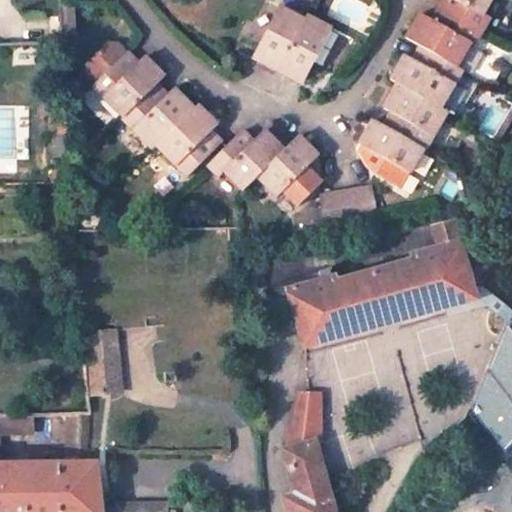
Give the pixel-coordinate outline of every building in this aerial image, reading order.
[(371,121),(356,145),(404,174),(419,151),(423,153),(444,117),(438,114),(462,74),(457,71),(471,47),(476,50),(492,22),(485,18),(496,0),(448,0),(434,23),(423,16),(408,41),(421,48),(412,62),(405,58),(389,84),(395,86),(382,109),(389,114),(380,128),(371,121)] [(67,5),(56,6),(56,8),(57,28),(68,27),(67,5)] [(279,9),(249,57),(274,72),(277,67),(301,82),(332,33),(307,18),(303,24),(279,9)] [(68,27),(57,28),(59,48),(69,47),(68,27)] [(88,83),(119,113),(118,116),(150,146),(154,142),(186,173),(218,138),(207,128),(214,120),(193,100),(190,104),(169,84),(164,90),(151,79),(159,71),(139,52),(133,58),(122,47),(120,48),(111,39),(102,39),(81,62),(81,70),(91,80),(88,83)] [(205,162),(218,173),(222,169),(244,188),(257,175),(279,194),(285,188),(299,202),(322,179),(320,158),(317,155),(320,151),(297,131),(284,146),(262,127),(251,138),(239,126),(205,162)] [(370,186),(317,196),(323,226),(376,216),(370,186)] [(435,251),(408,257),(409,264),(338,285),(336,278),(288,294),(302,345),(443,305),(471,297),(469,291),(480,287),(473,263),(462,266),(449,222),(430,228),(435,251)] [(486,306),(494,296),(481,286),(480,287),(469,291),(471,297),(443,305),(445,313),(482,303),(486,306)] [(511,307),(511,310),(494,296),(486,306),(506,322),(504,328),(471,409),(475,414),(502,393),(511,404),(511,307)] [(84,389),(119,387),(118,371),(114,370),(112,325),(81,327),(82,359),(84,389)] [(283,494),(287,511),(333,511),(312,439),(317,429),(319,421),(319,409),(318,404),(316,399),(316,397),(315,397),(313,392),(310,387),(297,388),(283,446),(295,490),(283,494)] [(502,449),(511,440),(511,404),(502,393),(475,414),(502,449)] [(62,409),(65,460),(76,459),(75,409),(62,409)] [(105,465),(0,466),(0,511),(165,511),(165,501),(114,502),(114,511),(110,511),(109,505),(100,505),(98,478),(106,477),(105,465)] [(109,505),(106,477),(98,478),(100,505),(109,505)]
